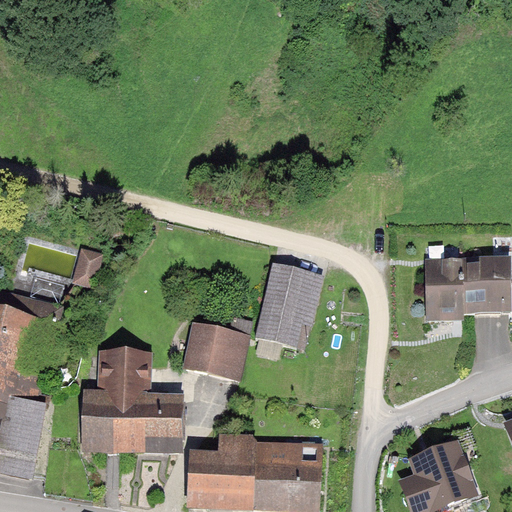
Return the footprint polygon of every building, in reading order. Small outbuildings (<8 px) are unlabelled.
[(85,246),(74,280),(97,287),(108,253),(85,246)] [(425,321),(511,318),(511,251),(423,254),(425,321)] [(333,280),(283,266),(262,339),(313,353),(333,280)] [(0,466),(14,405),(38,411),(63,314),(0,297),(0,466)] [(243,387),(255,346),(201,331),(189,372),(243,387)] [(83,392),(84,450),(187,448),(186,390),(159,390),(158,349),(108,350),(108,391),(83,392)] [(0,466),(0,477),(34,486),(48,413),(38,411),(14,405),(0,466)] [(511,419),(503,423),(511,448),(511,419)] [(415,478),(399,484),(410,511),(444,511),(479,498),(458,443),(409,462),(415,478)] [(193,447),(193,511),(321,511),(321,446),(193,447)]
